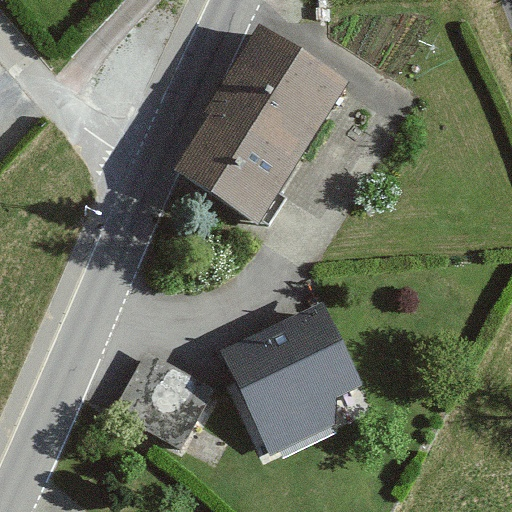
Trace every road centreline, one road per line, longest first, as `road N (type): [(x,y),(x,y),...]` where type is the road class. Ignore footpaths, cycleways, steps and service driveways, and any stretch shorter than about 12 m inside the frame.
road 1 (residential): [(137,189),(2,511)]
road 2 (residential): [(137,189),(0,32)]
road 3 (residential): [(223,0),(137,189)]
